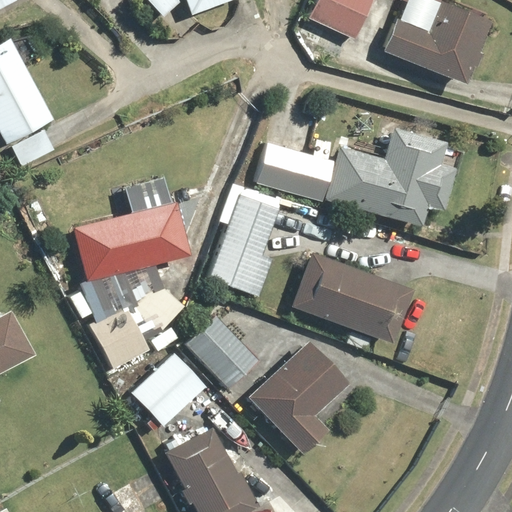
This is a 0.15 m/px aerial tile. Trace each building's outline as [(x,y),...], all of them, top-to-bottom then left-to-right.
[(169,0),(138,0),(158,19),(173,4),(169,0)] [(175,0),(182,17),(228,0),(175,0)] [(311,0),(302,19),(347,42),(366,0),(311,0)] [(388,22),(374,53),(451,88),(459,70),(463,72),(469,57),(464,56),(476,27),(415,0),(405,0),(394,25),(388,22)] [(0,43),(0,145),(43,123),(0,43)] [(331,151),(317,203),(410,229),(415,210),(431,214),(443,173),(427,169),(433,146),(382,133),(374,162),(331,151)] [(261,146),(250,185),(313,204),(325,164),(261,146)] [(122,217),(64,230),(77,283),(73,285),(66,271),(53,277),(75,320),(84,316),(88,324),(82,326),(93,350),(106,371),(141,352),(128,331),(120,308),(124,306),(111,276),(178,260),(165,206),(160,207),(153,180),(116,189),(122,217)] [(273,203),(226,186),(212,223),(222,227),(202,281),(251,299),(265,263),(253,258),(273,203)] [(304,255),(283,308),(381,347),(402,295),(304,255)] [(176,309),(146,282),(121,310),(151,336),(176,309)] [(209,318),(178,346),(220,392),(251,364),(209,318)] [(0,320),(0,370),(21,360),(0,320)] [(297,347),(239,400),(291,457),(317,434),(303,419),(336,389),(297,347)] [(122,396),(156,430),(199,388),(166,354),(122,396)] [(204,432),(157,455),(185,511),(242,511),(243,503),(230,475),(226,477),(204,432)]
